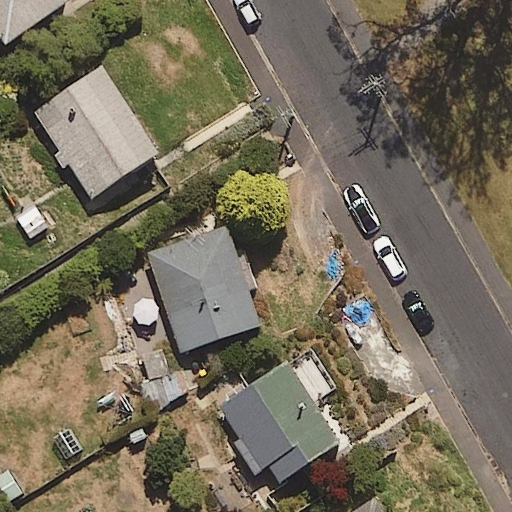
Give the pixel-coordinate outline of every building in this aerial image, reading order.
[(67,0),(0,0),(0,33),(6,42),(67,0)] [(160,153),(102,64),(26,114),(57,160),(64,156),(91,198),(160,153)] [(34,199),(13,215),(35,246),(57,230),(34,199)] [(262,323),(227,224),(147,252),(182,350),(262,323)] [(343,441),(291,359),(219,403),(271,486),(343,441)] [(192,394),(175,367),(145,386),(162,413),(192,394)] [(383,511),(375,499),(353,511),(383,511)]
